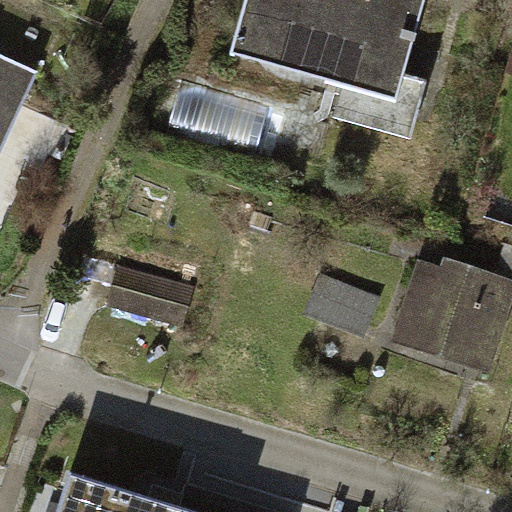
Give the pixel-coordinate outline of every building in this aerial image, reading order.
[(422,0),(245,0),(228,60),(393,106),(422,0)] [(0,160),(38,76),(0,58),(0,160)] [(195,284),(120,266),(109,311),(184,330),(195,284)] [(511,287),(444,267),(442,276),(420,270),(396,348),(490,377),(511,306),(511,287)] [(379,298),(319,276),(304,318),(364,339),(379,298)] [(190,511),(70,474),(58,511),(190,511)]
